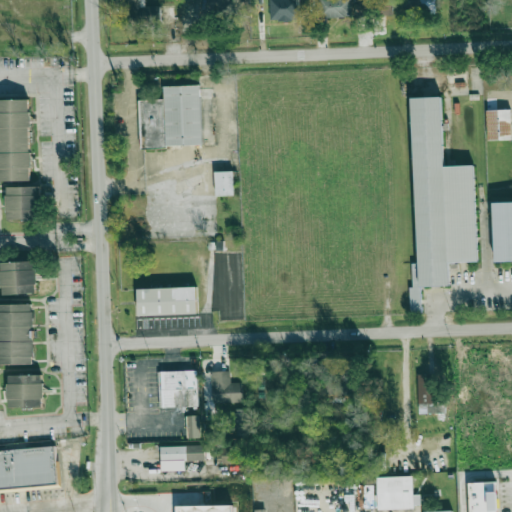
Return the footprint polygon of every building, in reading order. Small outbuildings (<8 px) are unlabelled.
[(145,7),(144,0),(121,0),(122,7),(131,7),(132,25),(175,24),(174,6),(145,7)] [(224,0),(182,1),(182,21),(225,20),(224,0)] [(299,20),(299,0),(270,0),(270,20),(299,20)] [(350,0),(318,0),(318,17),(350,17),(350,0)] [(370,10),(369,0),(358,0),(359,11),(370,10)] [(389,0),(370,0),(370,18),(389,18),(389,0)] [(403,0),(403,12),(436,12),(436,0),(403,0)] [(202,143),(199,85),(165,86),(165,99),(139,100),(141,149),(167,148),(167,144),(202,143)] [(410,312),(409,287),(413,287),(412,263),(418,262),(411,98),(441,97),(444,166),(474,164),(478,262),(449,263),(450,286),(420,287),(421,312),(410,312)] [(0,181),(29,181),(29,99),(0,99),(0,181)] [(487,140),(511,140),(511,110),(487,110),(487,140)] [(233,170),(235,195),(216,195),(215,171),(233,170)] [(40,218),(40,187),(5,187),(5,218),(40,218)] [(511,201),(493,202),(495,262),(511,261),(511,201)] [(0,262),(0,294),(35,294),(35,262),(0,262)] [(196,286),(197,313),(138,315),(137,289),(196,286)] [(0,305),(0,364),(32,364),(32,305),(0,305)] [(196,369),(198,405),(163,407),(161,371),(196,369)] [(211,403),(242,403),(242,382),(230,382),(230,371),(211,371),(211,403)] [(394,374),(375,373),(374,396),(393,396),(394,374)] [(417,413),(445,413),(445,402),(437,402),(437,374),(418,374),(417,413)] [(7,408),(42,408),(42,376),(7,376),(7,408)] [(322,397),(353,397),(353,377),(322,377),(322,397)] [(246,409),(231,409),(231,435),(246,434),(246,409)] [(188,438),(200,437),(199,415),(187,415),(188,438)] [(0,450),(57,445),(61,486),(0,491),(0,450)] [(205,446),(161,446),(161,471),(185,471),(185,461),(205,461),(205,446)] [(245,462),(244,447),(222,447),(223,463),(245,462)] [(377,477),(378,510),(414,508),(412,475),(377,477)] [(496,511),(495,482),(468,484),(469,511),(496,511)]
